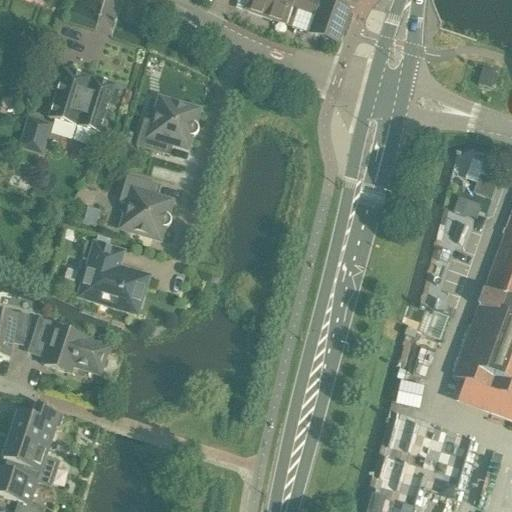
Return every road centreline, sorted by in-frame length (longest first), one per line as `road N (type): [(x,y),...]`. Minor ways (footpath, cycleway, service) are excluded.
road 1 (secondary): [(281,511),(341,273)]
road 2 (tertiary): [(369,94),(340,89),(155,0)]
road 3 (secondary): [(369,94),(341,273)]
road 4 (secondary): [(341,273),(396,102)]
